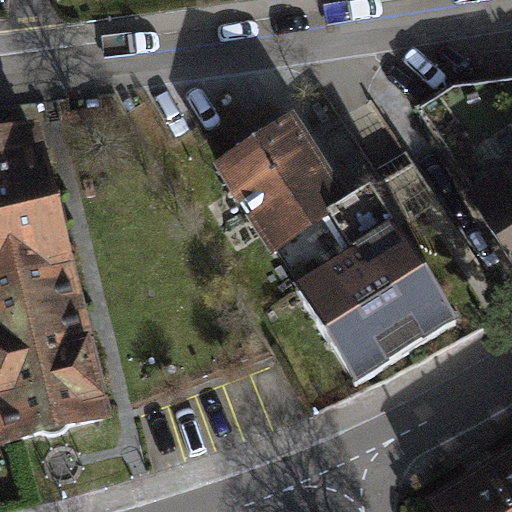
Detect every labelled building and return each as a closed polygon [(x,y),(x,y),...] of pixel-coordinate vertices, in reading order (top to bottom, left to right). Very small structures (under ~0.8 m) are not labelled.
[(511,94),(451,100),(418,120),(511,263),(511,94)] [(381,123),(341,148),(378,205),(418,179),(381,123)] [(292,138),(212,192),(273,284),(351,232),(292,138)] [(38,146),(0,154),(0,459),(3,473),(28,467),(109,447),(38,146)] [(278,295),(346,394),(451,326),(386,226),(278,295)] [(511,511),(511,471),(448,511),(511,511)]
